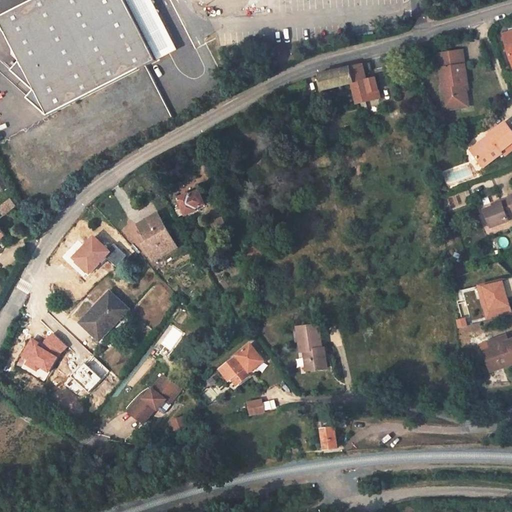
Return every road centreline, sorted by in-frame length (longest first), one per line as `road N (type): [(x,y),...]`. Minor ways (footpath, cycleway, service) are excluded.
road 1 (residential): [(0,329),(66,218),(106,177),(298,71),(511,9)]
road 2 (residential): [(329,511),(354,500),(430,490),(511,493)]
road 3 (residential): [(349,444),(378,428),(469,429),(511,419)]
